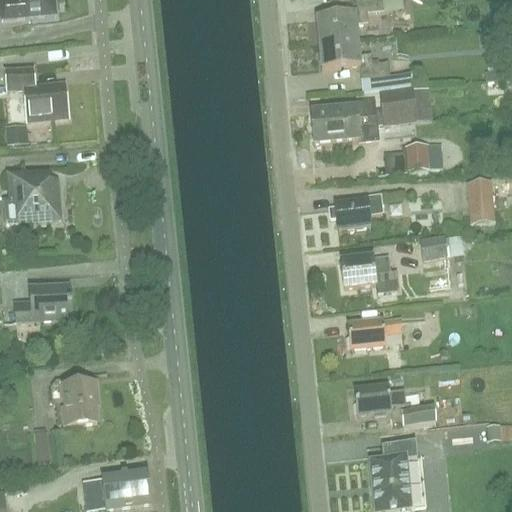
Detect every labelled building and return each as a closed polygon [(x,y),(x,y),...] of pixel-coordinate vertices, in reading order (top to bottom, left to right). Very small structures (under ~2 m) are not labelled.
[(0,6),(0,22),(1,24),(55,19),(53,0),(14,0),(15,5),(0,6)] [(318,50),(355,46),(354,31),(366,30),(365,22),(382,20),(380,4),(349,7),(350,21),(315,24),(318,50)] [(511,28),(494,30),(496,50),(511,48),(511,28)] [(358,86),(387,84),(385,69),(367,70),(366,60),(357,61),(355,46),(318,50),(320,76),(357,72),(358,86)] [(26,126),(67,122),(64,89),(34,92),(32,73),(4,76),(6,96),(23,94),(26,126)] [(417,124),(436,124),(436,95),(416,96),(417,124)] [(309,118),(311,138),(329,137),(329,126),(353,123),(352,122),(373,120),(372,117),(411,113),(410,100),(372,104),(372,105),(352,107),(353,113),(309,118)] [(349,148),(351,147),(358,147),(379,145),(378,132),(413,129),(411,113),(372,117),(373,120),(352,122),(353,123),(329,126),(329,137),(311,138),(312,152),(332,150),(332,157),(335,159),(347,157),(350,155),(349,148)] [(27,147),(26,129),(5,131),(7,149),(27,147)] [(441,149),(426,150),(406,152),(408,176),(443,173),(441,149)] [(3,227),(19,226),(58,223),(55,186),(48,187),(47,177),(8,180),(10,209),(1,209),(3,227)] [(495,228),(491,185),(466,187),(469,230),(495,228)] [(368,221),(381,220),(380,201),(364,202),(364,207),(334,210),(334,212),(328,213),(329,224),(335,223),(337,236),(370,233),(368,221)] [(422,266),(446,263),(444,242),(419,244),(422,266)] [(374,279),(388,277),(387,263),(372,264),(372,263),(340,267),(343,294),(375,290),(374,279)] [(16,328),(71,323),(69,290),(29,294),(30,307),(14,308),(16,328)] [(384,340),(402,339),(401,325),(383,327),(383,326),(348,329),(350,355),(385,352),(384,340)] [(93,402),(96,401),(95,386),(62,390),(65,413),(62,413),(64,431),(96,427),(93,402)] [(389,411),(405,410),(403,395),(388,397),(387,391),(354,394),(356,420),(373,419),(373,421),(385,420),(384,418),(390,417),(389,411)] [(434,411),(401,415),(403,433),(436,429),(434,411)] [(500,445),(500,444),(499,430),(486,431),(487,446),(500,445)] [(461,447),(485,446),(484,431),(460,432),(461,447)] [(37,467),(50,466),(46,433),(34,435),(37,467)] [(370,465),(368,465),(370,485),(406,481),(404,465),(415,464),(414,447),(381,451),(382,464),(370,465)] [(104,511),(126,511),(150,509),(145,472),(100,478),(101,483),(87,486),(89,500),(103,498),(104,511)] [(408,511),(406,481),(370,485),(372,511),(408,511)] [(0,511),(10,511),(7,493),(0,494),(0,511)]
